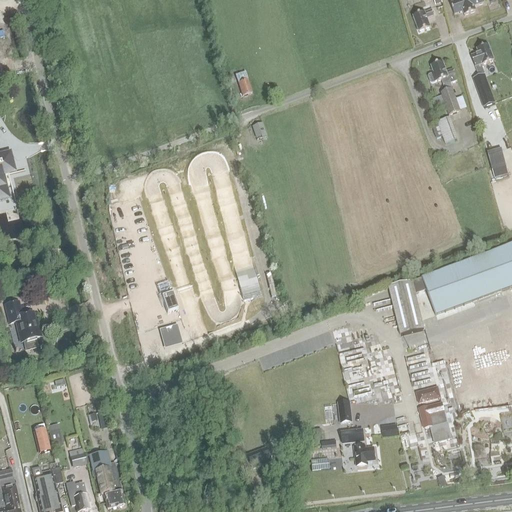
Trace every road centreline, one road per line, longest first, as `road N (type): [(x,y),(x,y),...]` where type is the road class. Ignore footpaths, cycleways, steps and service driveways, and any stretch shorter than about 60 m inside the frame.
road 1 (unclassified): [(69,183),(511,17)]
road 2 (unclassified): [(147,511),(69,183)]
road 3 (unclassified): [(69,183),(22,0)]
